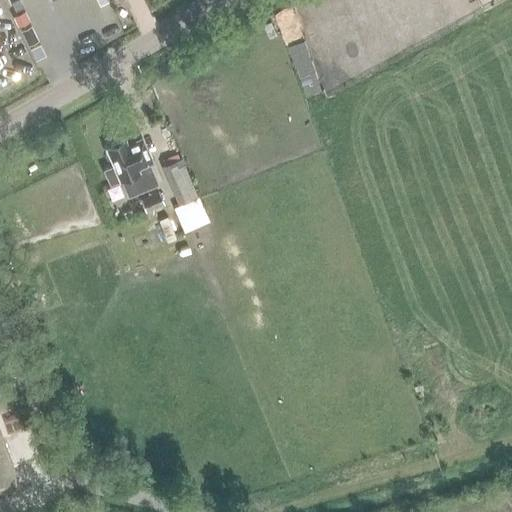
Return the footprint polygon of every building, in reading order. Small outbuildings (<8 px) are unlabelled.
[(23,0),(5,0),(15,26),(32,20),(23,0)] [(64,0),(63,0),(49,7),(51,12),(67,4),(64,0)] [(291,42),(301,94),(317,91),(307,39),(291,42)] [(106,147),(114,165),(106,168),(104,173),(109,185),(120,180),(127,197),(155,185),(145,163),(148,162),(140,141),(125,147),(123,140),(106,147)] [(163,167),(180,204),(195,198),(178,160),(163,167)] [(162,205),(156,193),(138,200),(144,213),(162,205)] [(0,490),(14,485),(0,444),(0,490)]
